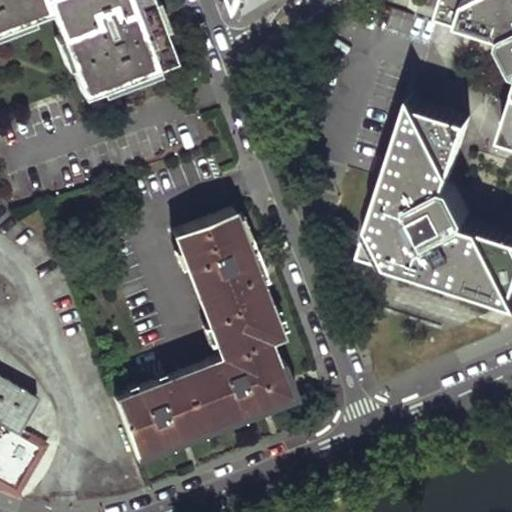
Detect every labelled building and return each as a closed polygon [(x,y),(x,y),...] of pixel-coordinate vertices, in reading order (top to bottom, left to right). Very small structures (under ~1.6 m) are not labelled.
[(177,56),(157,0),(0,0),(0,23),(56,5),(86,91),(177,56)] [(511,0),(443,0),(440,10),(501,30),(511,51),(511,117),(508,130),(511,131),(511,0)] [(416,88),(363,247),(511,297),(511,230),(493,225),(485,222),(470,217),(472,212),(457,184),(451,182),(471,116),(422,100),(416,88)] [(257,267),(237,210),(176,231),(221,359),(114,395),(133,447),(288,392),(260,311),(266,308),(251,270),(257,267)] [(18,431),(37,395),(0,373),(0,478),(16,487),(40,444),(18,431)]
